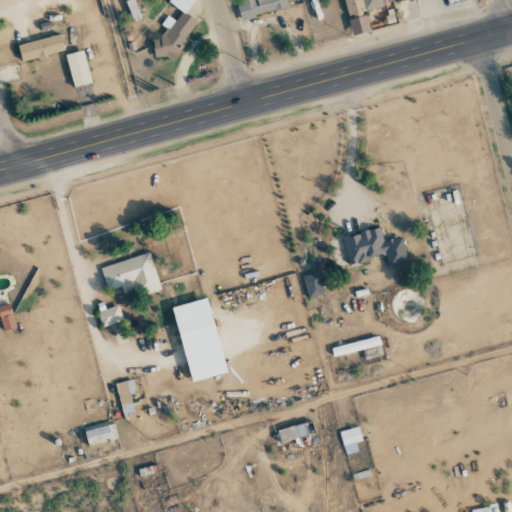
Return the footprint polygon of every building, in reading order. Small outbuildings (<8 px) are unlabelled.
[(172,63),(197,20),(185,14),(193,0),(166,0),(166,2),(182,11),(176,21),(166,16),(161,26),(165,28),(151,51),(172,63)] [(288,7),(286,0),(240,0),(242,4),(237,5),(240,19),(288,7)] [(343,0),(348,20),(363,16),(362,11),(384,6),(382,0),(343,0)] [(64,52),(60,35),(17,44),(21,60),(64,52)] [(72,87),(90,83),(83,50),(65,54),(72,87)] [(407,262),(401,237),(383,242),(380,228),(341,237),(348,265),(385,256),(388,267),(407,262)] [(100,267),(107,291),(141,281),(145,295),(160,290),(149,253),(100,267)] [(302,276),(308,299),(323,295),(317,272),(302,276)] [(171,308),(181,344),(216,334),(206,298),(171,308)] [(0,306),(0,320),(3,331),(16,327),(10,304),(0,306)] [(122,321),(118,306),(97,312),(102,327),(122,321)] [(380,345),(378,336),(331,348),(333,357),(380,345)] [(131,395),(135,395),(133,380),(117,382),(121,416),(133,415),(131,395)] [(117,439),(114,423),(84,431),(88,446),(117,439)] [(280,443),(308,435),(304,423),(276,431),(280,443)] [(357,451),(355,443),(362,441),(358,426),(339,431),(345,455),(357,451)]
